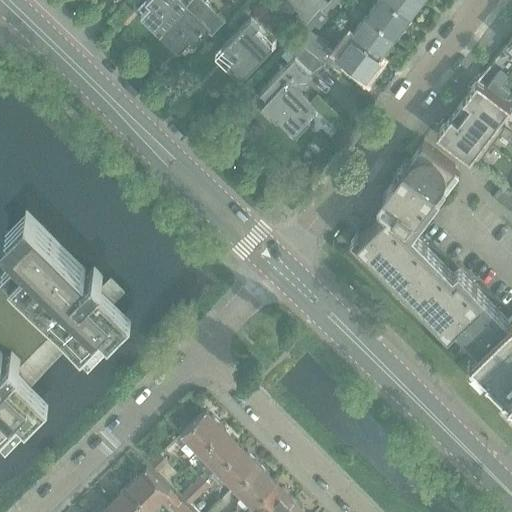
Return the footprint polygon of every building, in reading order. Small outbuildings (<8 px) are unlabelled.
[(160,31),(186,4),(182,0),(145,0),(137,8),(160,31)] [(184,54),(207,30),(211,33),(224,20),(203,0),(189,0),(186,4),(160,31),(184,54)] [(300,12),(310,0),(295,0),(291,5),(300,12)] [(322,10),(328,3),(324,0),(310,0),(300,12),(296,16),(306,24),(320,8),(322,10)] [(327,14),(339,0),(329,0),(328,3),(322,10),(327,14)] [(397,36),(412,16),(390,0),(378,0),(368,14),(397,36)] [(390,0),(412,16),(424,0),(390,0)] [(383,55),(397,36),(368,14),(354,33),(383,55)] [(245,76),(273,46),(256,30),(262,25),(253,16),(225,45),(236,54),(229,63),(245,76)] [(354,33),(339,52),(325,46),(304,31),(296,40),(301,44),(302,43),(326,60),(325,61),(341,73),(349,61),(368,75),(383,55),(354,33)] [(511,37),(503,48),(511,54),(511,37)] [(304,83),(325,61),(326,60),(302,43),(301,44),(292,53),(295,56),(256,95),(279,118),(282,115),(298,132),(313,117),(309,113),(316,106),(296,86),(301,80),(304,83)] [(478,78),(464,96),(497,121),(500,123),(511,107),(511,103),(478,78)] [(493,79),(489,84),(497,90),(501,85),(493,79)] [(501,85),(497,90),(505,97),(509,92),(501,85)] [(464,96),(451,113),(484,138),(491,144),(504,126),(500,123),(497,121),(464,96)] [(315,108),(326,120),(335,112),(323,100),(315,108)] [(451,113),(438,131),(470,156),(478,161),(491,144),(484,138),(451,113)] [(385,211),(357,239),(449,333),(454,328),(475,349),(505,320),(459,273),(453,279),(405,231),(455,165),(423,140),(388,185),(382,193),(380,196),(378,198),(378,200),(378,204),(380,206),(385,211)] [(511,191),(502,183),(493,194),(510,209),(511,206),(511,191)] [(22,252),(1,272),(9,280),(59,329),(60,330),(60,331),(73,343),(75,345),(82,352),(89,359),(109,340),(132,317),(115,301),(101,287),(101,286),(97,290),(96,291),(92,287),(93,287),(103,277),(94,269),(84,279),(81,276),(86,271),(35,221),(27,213),(5,236),(13,243),(22,252)] [(473,357),(468,362),(482,376),(487,371),(487,372),(488,373),(488,372),(488,373),(489,372),(503,387),(503,388),(504,389),(505,389),(500,394),(511,406),(511,314),(505,321),(472,353),(471,354),(472,354),(471,355),(472,356),(473,356),(473,357)] [(0,436),(7,443),(26,423),(26,424),(49,400),(33,384),(19,371),(18,370),(13,375),(10,372),(20,361),(12,353),(2,363),(0,361),(0,358),(3,355),(0,352),(0,436)] [(199,450),(223,427),(206,409),(182,432),(199,450)] [(211,473),(241,445),(223,427),(199,450),(210,461),(202,468),(209,476),(211,473)] [(234,486),(258,462),(241,445),(211,473),(220,482),(225,477),(234,486)] [(151,462),(159,470),(170,460),(162,452),(151,462)] [(258,462),(234,486),(243,495),(238,501),(246,510),(276,481),(258,462)] [(182,500),(181,501),(147,466),(127,485),(151,509),(164,497),(174,508),(173,508),(176,511),(190,511),(192,511),(182,500)] [(186,498),(206,478),(203,475),(183,495),(186,498)] [(186,498),(190,502),(211,483),(206,478),(186,498)] [(280,511),(294,499),(276,481),(246,510),(248,511),(280,511)] [(119,511),(148,511),(151,509),(127,485),(110,502),(119,511)] [(305,511),(294,499),(280,511),(305,511)] [(119,511),(110,502),(100,511),(119,511)]
